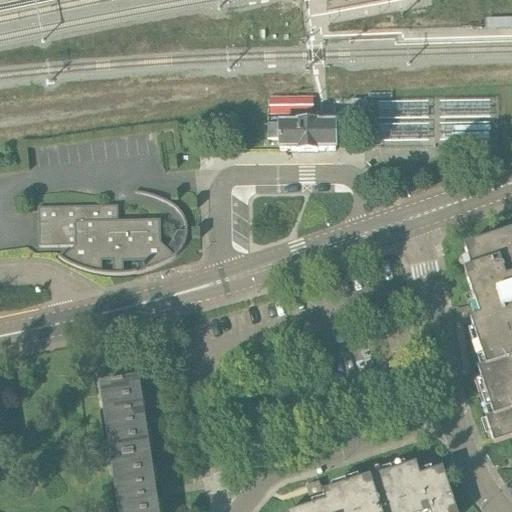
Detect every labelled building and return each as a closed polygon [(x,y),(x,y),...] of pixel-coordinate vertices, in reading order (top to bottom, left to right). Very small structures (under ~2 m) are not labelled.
[(444,98),(447,140),(496,137),(493,94),(444,98)] [(274,99),(274,117),(318,116),(318,98),(274,99)] [(280,124),(280,152),(336,152),(335,123),(317,123),(317,117),(294,117),(294,123),(280,124)] [(178,255),(184,245),(187,232),(185,221),(180,213),(174,207),(161,199),(149,195),(135,192),(134,193),(146,196),(154,199),(164,203),(172,207),(180,216),(184,224),(185,232),(176,232),(166,251),(160,245),(159,222),(117,223),(117,207),(37,209),(38,248),(74,247),(62,260),(58,257),(57,258),(67,265),(78,270),(91,274),(107,276),(122,276),(137,274),(145,272),(157,268),(168,262),(178,255)] [(511,233),(465,249),(472,271),(464,274),(476,307),(466,310),(468,319),(472,317),(474,322),(471,323),(486,368),(478,371),(494,417),(486,420),(494,444),(511,437),(511,233)] [(100,389),(112,463),(148,457),(144,425),(142,416),(138,383),(100,389)] [(112,463),(119,511),(156,511),(154,498),(153,490),(148,457),(112,463)] [(455,511),(442,471),(419,479),(415,466),(322,497),(323,500),(319,502),(317,498),(309,500),(313,511),(309,511),(455,511)]
